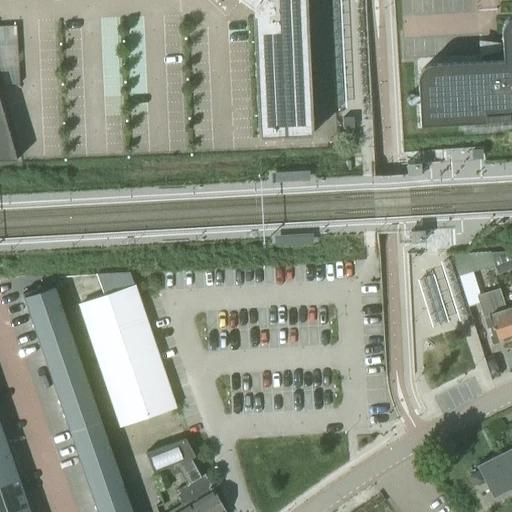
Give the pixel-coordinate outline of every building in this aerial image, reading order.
[(244,0),(253,6),(253,18),(259,138),(313,136),(306,0),(244,0)] [(417,75),(419,125),(511,119),(511,17),(506,20),(502,23),(501,26),(500,30),(500,32),(501,61),(424,66),(422,67),(419,69),(417,73),(417,75)] [(0,27),(0,71),(4,85),(20,85),(18,55),(16,26),(0,27)] [(0,161),(15,160),(0,106),(0,161)] [(353,118),(342,118),(343,129),(353,129),(353,118)] [(511,253),(511,252),(490,254),(494,266),(496,276),(511,269),(511,253)] [(511,325),(507,312),(506,309),(500,289),(480,295),(473,272),(494,266),(490,254),(459,255),(465,275),(462,276),(471,305),(480,302),(493,345),(511,338),(511,325)] [(121,427),(175,408),(134,287),(125,290),(120,274),(96,276),(103,297),(80,305),(121,427)] [(23,294),(32,320),(62,310),(54,288),(44,292),(42,287),(23,294)] [(62,310),(32,320),(39,343),(70,333),(62,310)] [(70,333),(39,343),(47,366),(77,355),(70,333)] [(77,355),(47,366),(55,389),(85,378),(77,355)] [(85,378),(55,389),(63,411),(93,401),(85,378)] [(93,401),(63,411),(71,434),(101,423),(93,401)] [(101,423),(71,434),(79,457),(109,446),(101,423)] [(0,452),(9,449),(0,424),(0,452)] [(226,511),(185,439),(145,453),(155,473),(167,467),(172,477),(181,473),(186,485),(174,492),(181,505),(168,511),(226,511)] [(109,446),(79,457),(86,479),(117,469),(109,446)] [(511,447),(505,451),(477,465),(493,498),(511,488),(511,447)] [(9,449),(0,452),(0,487),(19,481),(9,449)] [(117,469),(86,479),(94,502),(124,492),(117,469)] [(165,472),(153,477),(158,492),(170,487),(165,472)] [(19,481),(0,487),(0,511),(30,511),(19,481)] [(131,511),(124,492),(94,502),(97,511),(131,511)]
